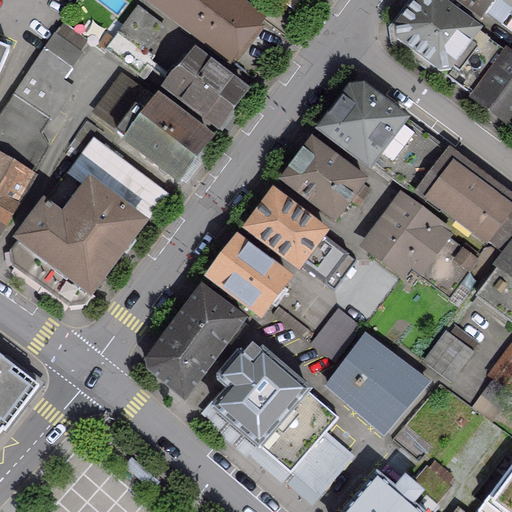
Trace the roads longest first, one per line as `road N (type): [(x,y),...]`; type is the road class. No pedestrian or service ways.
road 1 (residential): [(346,34),(90,371)]
road 2 (secondary): [(256,511),(90,371)]
road 3 (residential): [(511,160),(346,34)]
road 4 (residential): [(90,371),(0,482)]
